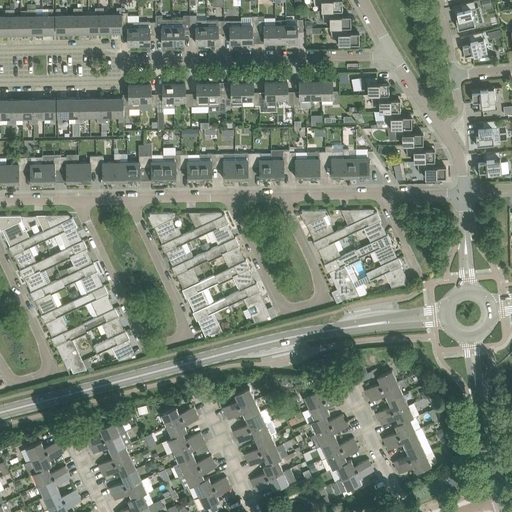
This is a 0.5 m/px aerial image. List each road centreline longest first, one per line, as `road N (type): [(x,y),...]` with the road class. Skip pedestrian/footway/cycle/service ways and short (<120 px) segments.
road 1 (residential): [(77,199),(148,347),(193,333),(129,198)]
road 2 (tertiary): [(0,411),(325,330)]
road 3 (residential): [(283,196),(329,299),(284,312),(230,197)]
road 4 (residential): [(111,61),(391,50)]
road 5 (residential): [(0,358),(11,381),(56,370),(0,250)]
road 6 (residential): [(402,511),(344,373)]
road 7 (residential): [(254,511),(202,387)]
road 8 (residential): [(0,82),(112,79),(111,61)]
road 9 (residential): [(111,61),(111,47),(0,49)]
road 10 (tertiary): [(443,307),(325,330)]
